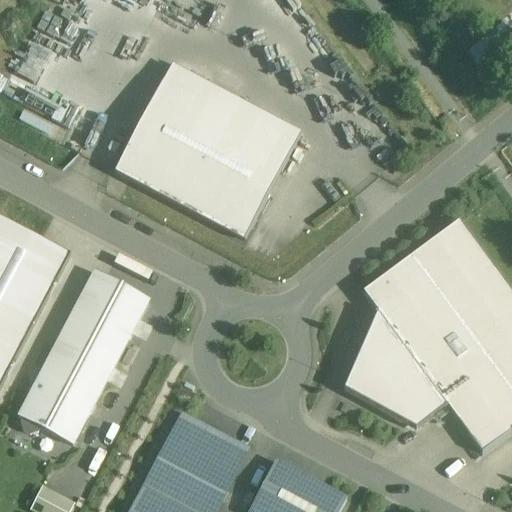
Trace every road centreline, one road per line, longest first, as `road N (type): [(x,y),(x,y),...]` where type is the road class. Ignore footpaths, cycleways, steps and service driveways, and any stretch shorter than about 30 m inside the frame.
road 1 (unclassified): [(280,318),(511,121)]
road 2 (unclassified): [(0,174),(169,263),(208,287),(228,314)]
road 3 (unclassified): [(272,397),(291,431),(441,511)]
road 4 (unclassified): [(228,314),(207,341),(210,376),(236,399),(272,397)]
